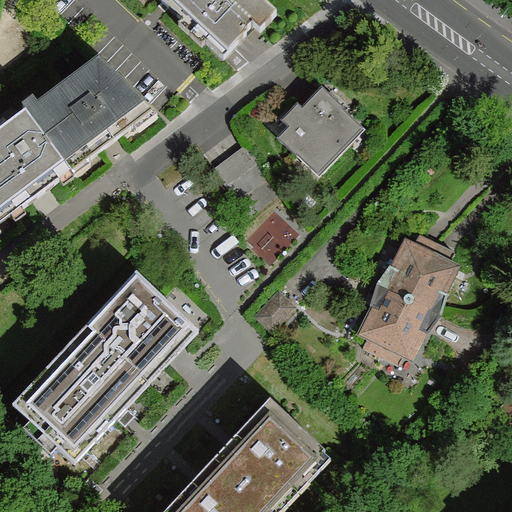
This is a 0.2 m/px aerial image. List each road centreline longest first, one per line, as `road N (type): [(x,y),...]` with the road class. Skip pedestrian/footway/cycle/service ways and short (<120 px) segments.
road 1 (residential): [(368,0),(135,174),(119,175)]
road 2 (tertiary): [(511,73),(409,0)]
